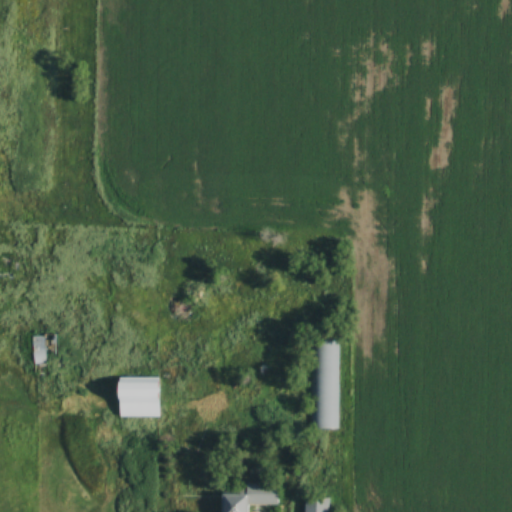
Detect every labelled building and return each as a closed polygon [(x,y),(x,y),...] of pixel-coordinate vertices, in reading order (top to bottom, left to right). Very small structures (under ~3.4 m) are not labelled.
[(33,335),(33,363),(48,363),(48,335),(33,335)] [(337,339),(310,339),(310,428),(336,428),(337,339)] [(121,377),(121,416),(165,416),(165,377),(121,377)] [(228,492),(227,511),(256,511),(257,503),(282,503),(282,482),(249,482),(249,493),(228,492)] [(332,511),(332,496),(308,496),(307,511),(332,511)]
